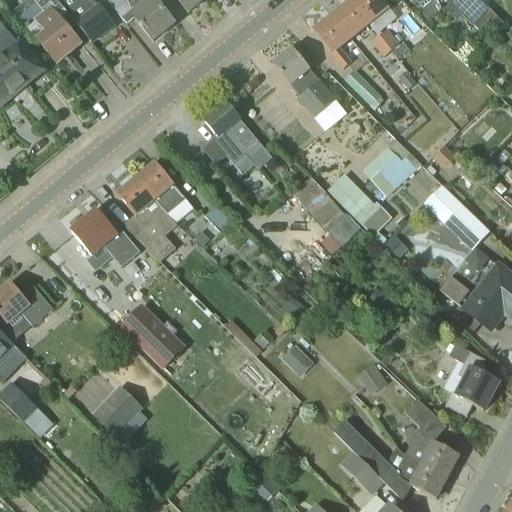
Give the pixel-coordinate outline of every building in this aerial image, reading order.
[(36,41),(57,66),(81,46),(59,20),(66,14),(54,0),(31,0),(43,14),(35,21),(45,34),(36,41)] [(54,0),(66,14),(91,45),(100,38),(96,32),(109,22),(92,0),(54,0)] [(130,15),(153,44),(174,27),(154,1),(155,0),(129,0),(127,2),(126,0),(105,0),(122,21),(130,15)] [(175,0),(188,16),(206,0),(175,0)] [(390,12),(380,0),(356,0),(352,3),(371,27),(390,12)] [(410,0),(418,9),(429,0),(410,0)] [(473,26),(489,11),(478,0),(461,0),(453,8),(473,26)] [(332,19),(351,43),(371,27),(352,3),(332,19)] [(489,12),(482,19),(496,33),(503,26),(489,12)] [(332,19),(314,34),(344,72),(352,65),(341,52),(351,43),(332,19)] [(0,105),(27,83),(40,73),(6,32),(0,36),(0,105)] [(400,48),(388,33),(380,39),(392,53),(400,48)] [(392,53),(380,39),(372,46),(384,60),(392,53)] [(347,117),(292,51),(273,67),(327,133),(347,117)] [(381,99),(355,72),(344,83),(371,110),(381,99)] [(407,74),(399,81),(409,93),(417,86),(407,74)] [(213,144),(232,167),(246,155),(251,161),(264,151),(226,106),(205,125),(218,141),(213,144)] [(445,149),(433,161),(443,171),(454,159),(445,149)] [(504,149),(497,157),(503,162),(510,155),(504,149)] [(402,166),(387,150),(362,173),(386,200),(416,173),(406,162),(402,166)] [(167,218),(178,209),(186,203),(155,166),(136,182),(155,205),(161,212),(167,218)] [(371,205),(340,175),(325,190),(380,245),(384,240),(376,232),(390,218),(374,202),(371,205)] [(290,194),(324,231),(342,215),(308,178),(290,194)] [(117,197),(131,215),(144,230),(134,238),(160,265),(176,252),(164,238),(176,227),(167,218),(161,212),(155,205),(136,182),(117,197)] [(442,188),(423,208),(471,254),(490,235),(442,188)] [(222,237),(235,226),(235,225),(217,207),(204,219),(222,237)] [(103,249),(122,271),(140,255),(117,228),(112,233),(96,214),(72,234),(92,258),(103,249)] [(345,217),(326,234),(342,251),(361,231),(346,216),(345,217)] [(408,251),(396,239),(386,248),(398,260),(408,251)] [(141,265),(115,283),(130,306),(157,287),(141,265)] [(511,278),(498,268),(482,288),(464,312),(490,333),(504,316),(511,322),(511,278)] [(469,294),(450,279),(439,292),(458,308),(469,294)] [(0,317),(8,327),(21,316),(33,330),(53,313),(33,288),(21,299),(10,286),(0,294),(0,317)] [(390,297),(376,289),(367,306),(381,313),(390,297)] [(295,298),(284,309),(295,321),(306,310),(295,298)] [(142,309),(122,330),(164,370),(183,351),(142,309)] [(267,333),(256,344),(263,351),(274,341),(267,333)] [(0,380),(4,384),(27,361),(0,334),(0,380)] [(295,347),(282,360),(298,375),(310,363),(295,347)] [(464,367),(449,396),(484,414),(499,385),(480,375),(486,363),(455,347),(449,359),(464,367)] [(374,368),(357,379),(368,394),(384,383),(374,368)] [(0,403),(26,429),(40,415),(11,386),(0,396),(0,403)] [(95,416),(118,438),(141,415),(117,393),(95,416)] [(426,441),(441,424),(419,403),(406,417),(420,430),(412,444),(415,446),(408,459),(448,480),(460,459),(426,441)] [(436,502),(448,480),(408,459),(401,455),(397,450),(396,451),(388,466),(345,423),(333,435),(353,454),(383,484),(394,474),(399,478),(397,481),(436,502)] [(383,484),(353,454),(341,467),(372,499),(385,486),(383,484)]
